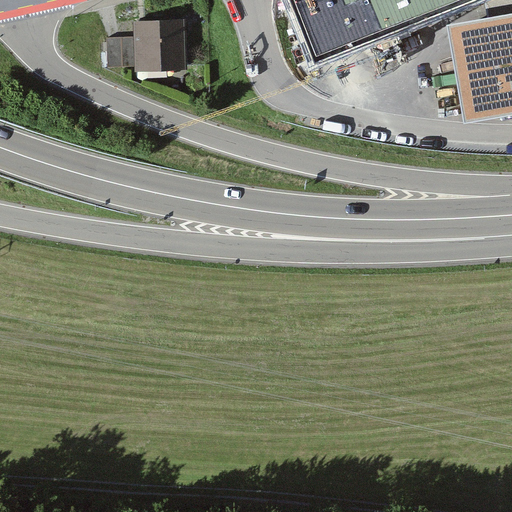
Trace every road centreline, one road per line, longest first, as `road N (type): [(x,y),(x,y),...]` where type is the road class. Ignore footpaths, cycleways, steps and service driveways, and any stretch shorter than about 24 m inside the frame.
road 1 (secondary): [(511,187),(367,175),(275,156),(145,114),(45,65),(16,0)]
road 2 (secondary): [(0,215),(190,244),(397,253),(459,251),(511,217)]
road 3 (secondary): [(0,148),(102,180),(243,209),(389,220),(511,216)]
road 4 (track): [(0,477),(415,511)]
